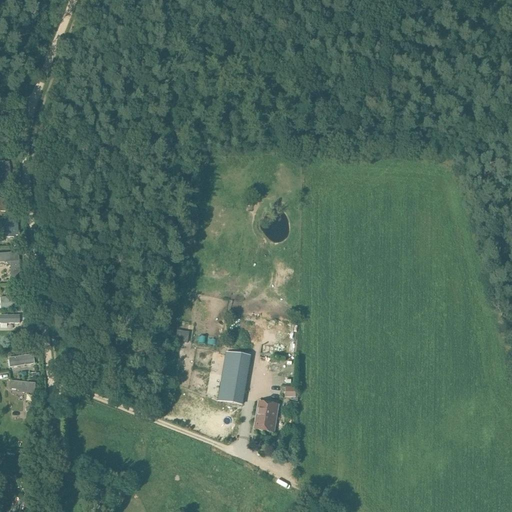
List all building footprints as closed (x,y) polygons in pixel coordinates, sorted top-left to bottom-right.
[(0,161),(0,175),(7,174),(6,173),(12,172),(10,161),(5,162),(5,161),(0,161)] [(14,200),(0,199),(0,211),(13,212),(14,200)] [(0,221),(0,228),(4,228),(4,238),(14,238),(14,236),(18,236),(18,221),(4,221),(4,222),(0,221)] [(19,252),(0,252),(0,262),(6,262),(5,261),(19,260),(19,252)] [(0,297),(1,309),(16,308),(16,296),(15,296),(15,292),(7,292),(7,296),(0,297)] [(0,316),(0,324),(19,325),(19,316),(0,316)] [(176,341),(188,343),(189,331),(177,330),(176,341)] [(200,336),(199,343),(213,345),(213,338),(200,336)] [(243,405),(251,357),(250,357),(251,352),(236,349),(235,354),(226,352),(217,401),(243,405)] [(34,365),(33,355),(8,359),(9,368),(34,365)] [(17,394),(34,396),(35,385),(10,383),(9,391),(17,392),(17,394)] [(296,397),(296,386),(285,386),(285,397),(296,397)] [(259,402),(254,429),(274,433),(279,405),(259,402)]
